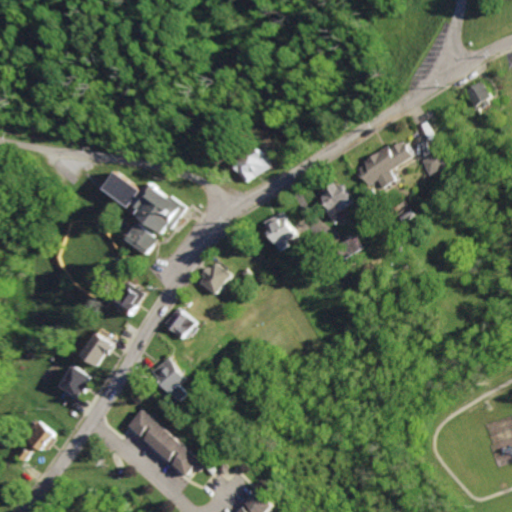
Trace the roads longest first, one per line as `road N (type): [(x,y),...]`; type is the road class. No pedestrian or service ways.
road 1 (residential): [(29,511),(220,228),(511,41)]
road 2 (residential): [(244,208),(178,171),(0,140)]
